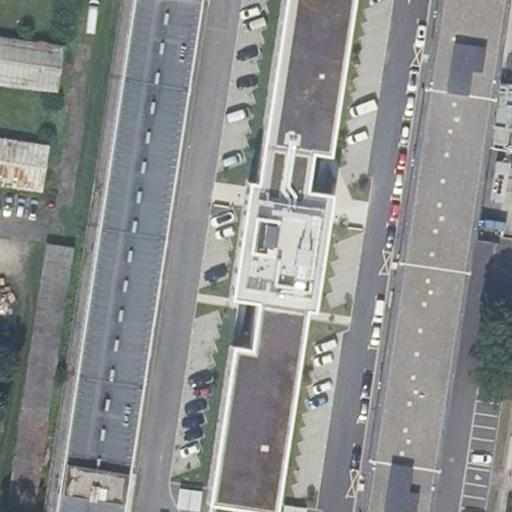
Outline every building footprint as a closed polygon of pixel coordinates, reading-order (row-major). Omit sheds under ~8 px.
[(123,0),(47,511),(120,511),(198,0),(123,0)] [(365,0),(292,0),(290,14),(262,11),(190,481),(219,486),(215,511),(289,511),(321,298),(289,292),(300,220),(332,224),(365,0)] [(425,511),(503,0),(435,0),(359,511),(425,511)] [(62,47),(0,38),(0,87),(55,96),(62,47)] [(47,147),(0,139),(0,189),(40,195),(47,147)] [(72,248),(44,244),(5,499),(33,503),(72,248)]
